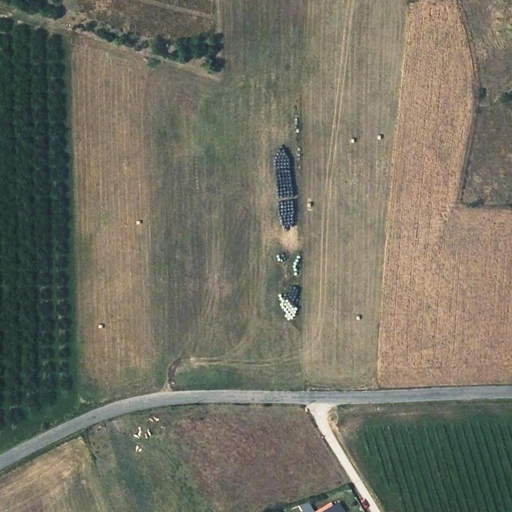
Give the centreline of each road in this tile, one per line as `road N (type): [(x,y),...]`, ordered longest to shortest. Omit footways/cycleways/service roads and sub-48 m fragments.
road 1 (unclassified): [(0,463),(86,419),(161,398),(511,394)]
road 2 (track): [(378,511),(311,396)]
